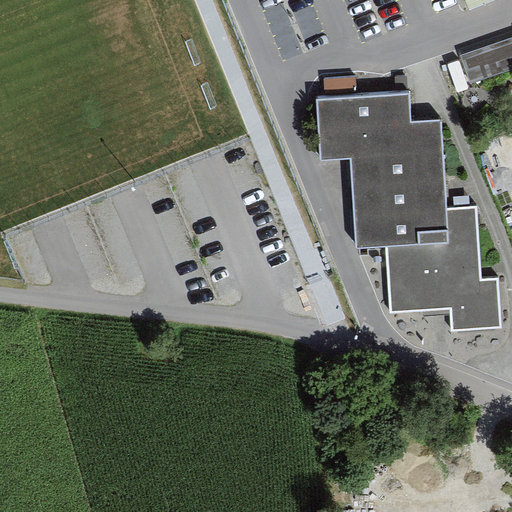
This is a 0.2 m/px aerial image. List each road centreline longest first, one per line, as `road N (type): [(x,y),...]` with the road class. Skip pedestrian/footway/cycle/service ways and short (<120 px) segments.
road 1 (residential): [(0,292),(272,324),(335,341)]
road 2 (residential): [(511,404),(335,341)]
